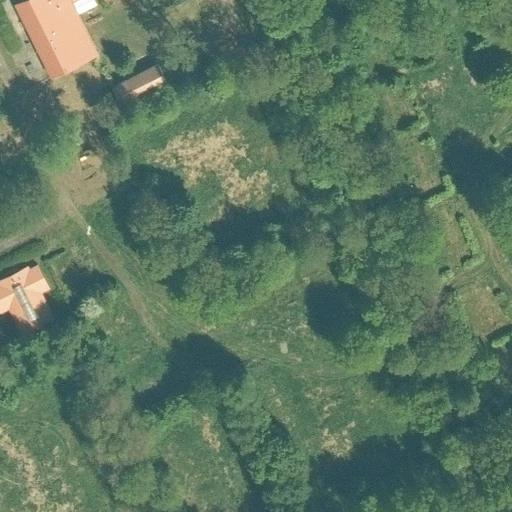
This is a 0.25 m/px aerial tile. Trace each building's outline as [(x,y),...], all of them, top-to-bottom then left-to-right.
[(16,0),(15,1),(52,76),(100,52),(74,0),(16,0)] [(347,4),(326,14),(330,24),(351,15),(347,4)] [(448,20),(444,11),(436,15),(440,23),(448,20)] [(412,51),(443,35),(436,20),(404,36),(412,51)] [(511,30),(490,40),(494,49),(511,41),(511,30)] [(111,84),(120,103),(165,81),(156,62),(111,84)] [(381,125),(396,120),(384,87),(370,92),(381,125)] [(185,100),(190,118),(212,113),(207,94),(185,100)] [(114,137),(125,154),(147,139),(136,122),(114,137)] [(403,181),(423,181),(422,142),(401,143),(403,181)] [(281,189),(301,187),(299,172),(280,174),(281,189)] [(196,178),(178,185),(184,199),(202,191),(196,178)] [(247,200),(253,223),(271,218),(266,195),(247,200)] [(110,239),(127,235),(122,216),(105,220),(110,239)] [(211,220),(202,225),(213,245),(222,240),(211,220)] [(123,251),(129,264),(146,257),(140,244),(123,251)] [(300,262),(310,280),(331,269),(321,251),(300,262)] [(23,330),(54,314),(42,289),(50,285),(38,261),(30,265),(29,263),(0,277),(0,305),(2,308),(10,304),(23,330)] [(275,301),(292,292),(282,274),(265,283),(275,301)] [(162,285),(151,289),(160,312),(170,309),(162,285)] [(338,297),(346,320),(364,314),(356,291),(338,297)] [(246,292),(229,299),(238,320),(255,313),(246,292)] [(476,294),(459,303),(475,332),(500,318),(495,309),(487,313),(476,294)] [(184,316),(191,335),(214,327),(207,308),(184,316)] [(112,371),(131,362),(124,346),(105,354),(112,371)] [(364,360),(374,379),(391,370),(381,352),(364,360)] [(20,386),(0,393),(0,403),(6,418),(29,409),(20,386)] [(386,408),(402,403),(398,390),(382,395),(386,408)] [(265,426),(284,415),(275,398),(256,408),(265,426)] [(54,420),(61,435),(79,427),(71,411),(54,420)] [(163,427),(142,436),(148,452),(169,444),(163,427)] [(280,442),(286,457),(304,449),(298,434),(280,442)] [(242,442),(228,444),(230,461),(245,459),(242,442)] [(348,475),(368,469),(361,447),(341,453),(348,475)] [(76,474),(94,466),(85,448),(68,456),(76,474)] [(328,468),(307,473),(312,494),(333,488),(328,468)] [(93,511),(111,511),(115,509),(101,490),(85,501),(93,511)] [(0,503),(0,511),(20,511),(15,498),(0,503)]
